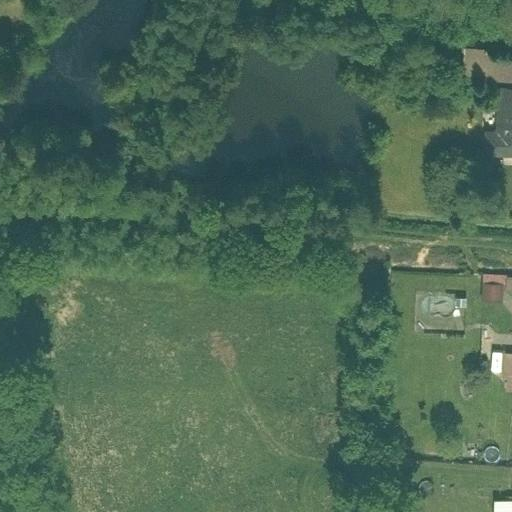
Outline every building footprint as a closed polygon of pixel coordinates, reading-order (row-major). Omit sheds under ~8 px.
[(511,54),(455,52),(454,79),(511,81),(511,54)] [(511,91),(494,91),(492,134),(480,133),(479,157),(511,158),(511,91)] [(511,293),(511,277),(501,277),(501,293),(511,293)] [(478,285),(478,301),(497,302),(498,285),(478,285)] [(511,354),(500,354),(498,375),(511,376),(511,354)]
